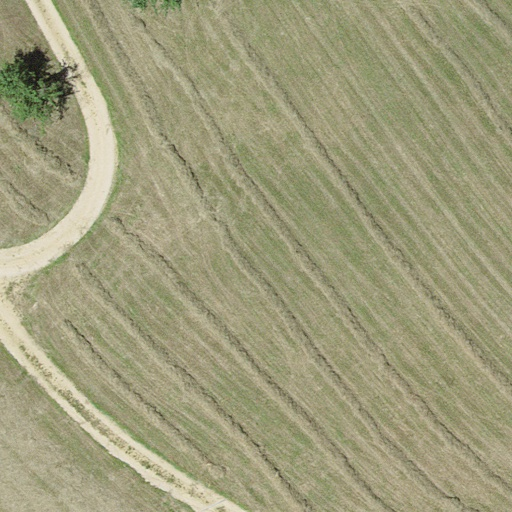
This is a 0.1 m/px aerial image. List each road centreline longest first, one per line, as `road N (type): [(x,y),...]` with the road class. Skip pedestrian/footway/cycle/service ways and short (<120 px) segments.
road 1 (track): [(0,270),(41,264),(68,244),(104,183),(100,112),(40,0)]
road 2 (track): [(217,511),(110,440),(33,368),(0,316)]
